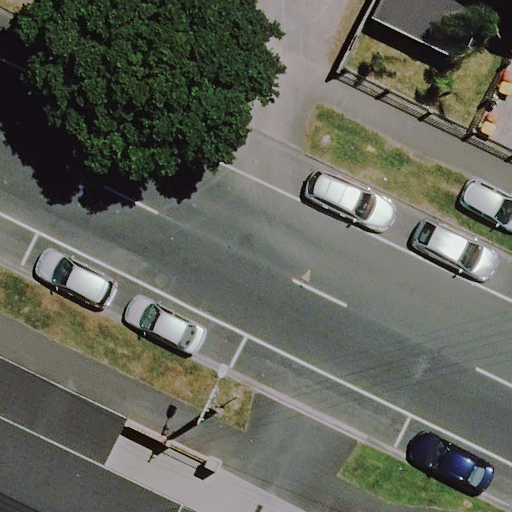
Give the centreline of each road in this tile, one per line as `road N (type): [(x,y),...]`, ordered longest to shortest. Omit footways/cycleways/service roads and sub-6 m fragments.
road 1 (residential): [(0,132),(511,387)]
road 2 (unknown): [(205,511),(315,289)]
